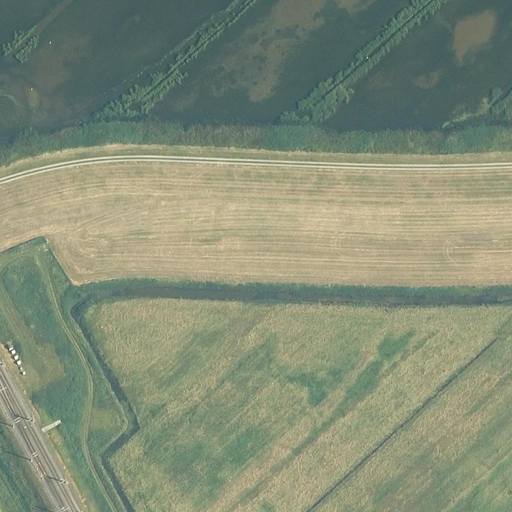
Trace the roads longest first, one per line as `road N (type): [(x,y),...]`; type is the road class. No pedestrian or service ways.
road 1 (track): [(0,219),(56,202),(136,194),(511,201)]
road 2 (track): [(40,253),(96,220),(183,195)]
